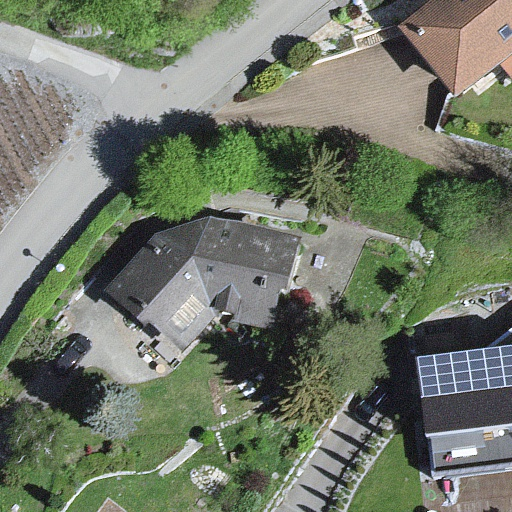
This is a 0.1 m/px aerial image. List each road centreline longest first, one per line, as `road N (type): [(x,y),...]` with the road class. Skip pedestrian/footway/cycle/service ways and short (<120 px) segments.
road 1 (residential): [(165,110),(133,136),(0,299)]
road 2 (residential): [(165,110),(0,43)]
road 3 (residential): [(294,0),(165,110)]
